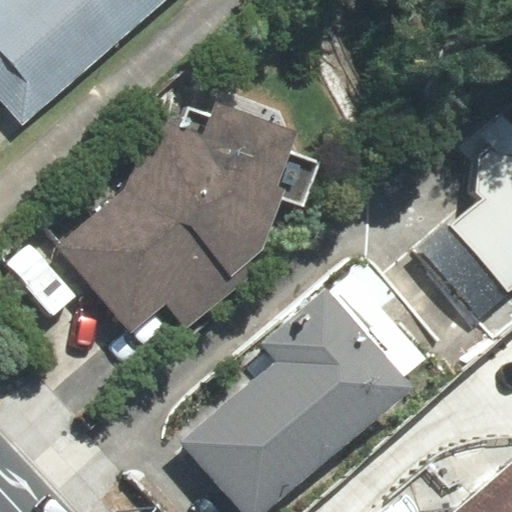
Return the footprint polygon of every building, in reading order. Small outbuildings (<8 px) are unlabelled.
[(0,0),(0,102),(22,128),(168,0),(0,0)] [(511,182),(456,227),(498,278),(511,265),(511,93),(471,127),(511,176),(511,182)] [(264,191),(280,132),(201,111),(193,143),(137,127),(118,196),(43,250),(115,348),(164,313),(178,332),(257,274),(279,195),(264,191)] [(229,511),(256,511),(409,393),(325,286),(244,349),(263,373),(175,442),(229,511)] [(511,511),(511,453),(511,452),(447,511),(511,511)]
